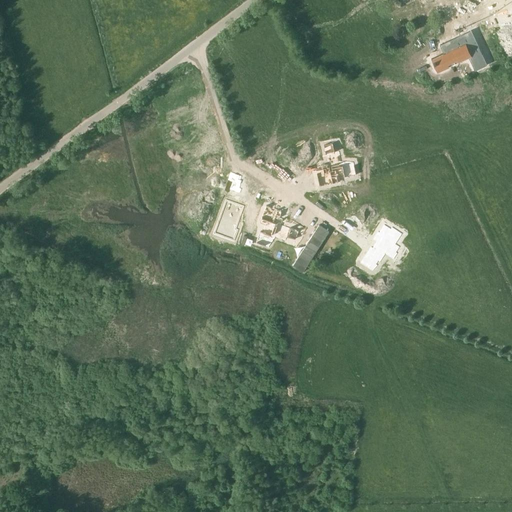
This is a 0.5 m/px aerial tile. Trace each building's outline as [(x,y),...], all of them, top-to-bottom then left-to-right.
[(408,0),(388,9),(394,22),(418,12),(412,0),(408,0)] [(423,0),(431,12),(448,0),(423,0)] [(466,43),(431,58),(437,71),(472,56),(466,43)] [(319,164),(308,166),(312,184),(329,181),(329,178),(346,175),(343,163),(335,162),(329,147),(316,149),(319,164)] [(245,199),(232,226),(241,230),(254,204),(245,199)] [(263,219),(257,235),(269,240),(274,233),(290,236),(295,223),(281,218),(285,208),(267,201),(261,218),(263,219)] [(369,227),(354,250),(366,258),(375,249),(388,250),(392,245),(396,220),(378,208),(366,226),(369,227)]
